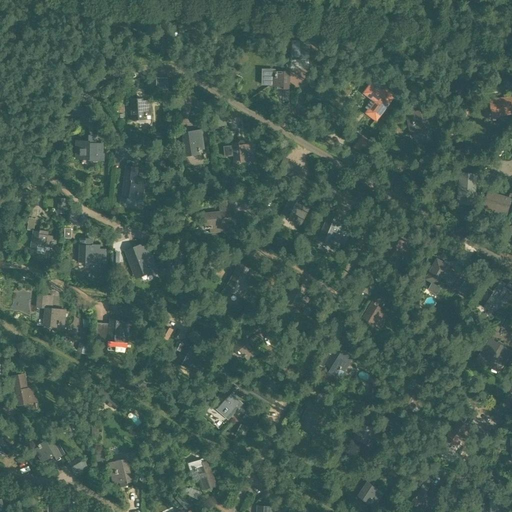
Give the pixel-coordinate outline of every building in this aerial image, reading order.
[(270,71),(262,71),(262,85),(269,85),(269,86),(283,87),(283,89),(289,89),(290,71),(283,71),(283,74),(275,73),(275,75),(270,75),(270,71)] [(156,78),(157,89),(167,89),(167,77),(156,78)] [(182,81),(168,81),(168,95),(182,94),(182,81)] [(368,101),(373,104),(367,113),(376,119),(384,109),(380,106),(390,93),(379,84),(376,88),(371,84),(365,93),(370,97),(368,101)] [(491,100),(493,115),(511,112),(511,97),(510,98),(510,95),(505,95),(505,99),(491,100)] [(146,119),(146,117),(152,116),(151,100),(142,100),(142,98),(131,98),(132,120),(146,119)] [(410,135),(421,133),(423,141),(430,139),(429,133),(430,133),(425,111),(420,112),(419,110),(405,113),(410,135)] [(198,150),(204,149),(201,129),(181,132),(185,156),(199,154),(198,150)] [(355,147),(361,151),(368,142),(362,137),(355,147)] [(76,159),(94,159),(94,160),(103,160),(103,154),(102,154),(102,143),(95,143),(95,139),(89,139),(88,141),(76,140),(76,159)] [(234,161),(240,160),(240,162),(254,160),(252,143),(248,144),(248,141),(238,142),(232,143),(234,161)] [(165,152),(155,151),(155,162),(154,167),(164,168),(165,152)] [(291,162),(283,158),(278,168),(285,172),(291,162)] [(122,197),(136,199),(137,194),(143,195),(144,184),(139,183),(140,178),(134,177),(135,166),(126,165),(122,197)] [(460,187),(459,204),(475,204),(476,174),(461,173),(461,187),(460,187)] [(228,182),(222,176),(217,181),(224,187),(228,182)] [(339,181),(330,177),(321,199),(330,203),(339,181)] [(481,205),(507,213),(509,206),(511,207),(511,195),(508,194),(507,198),(485,191),(481,205)] [(219,205),(220,211),(203,213),(205,227),(207,227),(208,228),(209,228),(210,233),(227,231),(226,223),(224,223),(223,220),(231,219),(229,199),(214,200),(214,206),(219,205)] [(301,221),(306,211),(288,201),(281,215),(287,218),(288,216),(296,220),(297,218),(301,221)] [(345,226),(334,222),(337,216),(328,213),(318,238),(332,243),(333,239),(345,244),(349,232),(343,230),(345,226)] [(30,216),(26,225),(32,228),(36,218),(30,216)] [(30,248),(37,249),(37,246),(45,248),(46,246),(51,247),(52,236),(47,235),(47,231),(39,230),(39,231),(33,230),(30,248)] [(401,236),(396,233),(393,236),(395,237),(393,241),(391,240),(382,255),(388,259),(390,255),(402,262),(411,245),(400,238),(401,236)] [(85,243),(79,242),(79,262),(85,262),(85,260),(94,260),(94,258),(99,258),(98,263),(105,263),(106,249),(99,249),(99,244),(92,244),(93,239),(89,239),(89,238),(85,238),(85,243)] [(148,267),(154,265),(147,247),(141,250),(140,247),(134,250),(133,248),(125,250),(131,266),(133,265),(137,276),(150,271),(148,267)] [(194,262),(208,270),(214,260),(200,252),(194,262)] [(176,258),(177,273),(185,272),(184,258),(176,258)] [(438,286),(440,287),(440,285),(449,290),(458,274),(443,266),(444,263),(438,259),(433,267),(431,266),(429,271),(431,272),(427,278),(438,285),(438,286)] [(249,285),(247,284),(249,281),(246,279),(251,269),(244,266),(239,263),(224,289),(242,299),(249,285)] [(363,290),(370,294),(375,286),(362,277),(354,290),(361,294),(363,290)] [(458,292),(466,297),(473,286),(464,281),(458,292)] [(284,301),(290,305),(291,302),(299,306),(300,305),(304,307),(310,298),(298,291),(299,289),(293,286),(284,301)] [(479,303),(484,307),(486,303),(498,310),(508,294),(502,290),(499,295),(488,288),(479,303)] [(54,295),(37,294),(36,307),(45,308),(43,325),(63,327),(65,309),(52,308),(54,295)] [(362,318),(368,321),(369,319),(376,323),(377,322),(382,325),(387,315),(376,308),(381,299),(376,295),(362,318)] [(116,322),(116,320),(109,319),(108,341),(128,343),(129,323),(116,322)] [(168,334),(160,329),(154,339),(162,344),(168,334)] [(247,343),(249,341),(245,336),(231,347),(235,352),(237,351),(243,357),(244,356),(247,360),(256,353),(247,343)] [(478,359),(498,371),(511,351),(491,338),(478,359)] [(27,341),(23,341),(17,343),(16,343),(20,360),(28,358),(28,353),(30,353),(27,341)] [(175,362),(193,371),(195,366),(199,368),(204,358),(192,352),(193,350),(189,348),(191,345),(185,342),(175,362)] [(329,372),(339,379),(353,357),(336,346),(333,350),(328,346),(317,363),(323,367),(325,365),(331,369),(329,372)] [(31,398),(36,397),(34,386),(27,387),(24,373),(11,375),(14,387),(17,405),(23,404),(23,401),(31,399),(31,398)] [(135,380),(139,388),(145,385),(140,377),(135,380)] [(422,393),(427,383),(416,377),(401,403),(413,410),(415,406),(420,409),(426,399),(418,395),(420,391),(422,393)] [(229,385),(211,404),(222,414),(224,411),(224,412),(225,411),(231,415),(228,419),(239,407),(237,405),(239,403),(231,396),(235,390),(229,385)] [(95,394),(114,408),(119,400),(100,386),(95,394)] [(311,414),(312,410),(314,406),(308,403),(298,425),(317,434),(323,419),(317,416),(311,414)] [(373,414),(367,411),(363,419),(369,422),(373,414)] [(245,415),(241,420),(249,426),(253,420),(245,415)] [(446,439),(451,442),(458,447),(459,444),(460,445),(461,444),(465,446),(474,433),(462,426),(464,423),(459,419),(446,439)] [(370,429),(372,427),(368,425),(367,425),(362,422),(354,438),(360,441),(361,439),(368,443),(369,441),(374,444),(379,434),(370,429)] [(34,448),(42,462),(53,455),(56,459),(65,454),(57,441),(54,443),(49,434),(43,438),(45,440),(37,444),(38,446),(34,448)] [(0,451),(2,450),(6,456),(12,451),(3,442),(0,437),(0,451)] [(127,458),(121,459),(108,462),(113,483),(126,480),(126,483),(133,481),(127,458)] [(190,470),(190,471),(193,481),(199,479),(203,490),(216,485),(207,460),(201,462),(200,459),(188,463),(190,470)] [(150,460),(146,466),(152,469),(156,464),(150,460)] [(367,481),(373,485),(379,476),(374,472),(367,481)] [(372,487),(373,485),(367,481),(358,497),(363,500),(365,498),(372,502),(373,501),(377,504),(383,494),(372,487)] [(437,500),(426,492),(427,491),(422,487),(412,502),(418,506),(419,503),(426,508),(427,507),(431,509),(437,500)] [(484,488),(484,511),(504,511),(504,499),(498,499),(498,494),(490,494),(490,488),(484,488)] [(175,497),(181,504),(186,499),(180,492),(175,497)] [(36,498),(25,495),(24,498),(23,498),(19,511),(29,511),(30,507),(34,508),(36,498)] [(56,501),(56,506),(51,506),(50,511),(70,511),(70,501),(56,501)]
